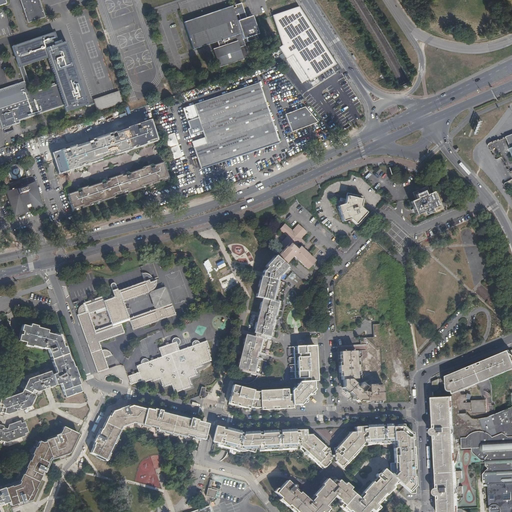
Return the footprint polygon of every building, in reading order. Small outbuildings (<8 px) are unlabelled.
[(19,0),(28,23),(45,17),(39,0),(19,0)] [(235,5),(235,7),(233,8),(232,6),(227,8),(184,22),(193,50),(217,42),(219,47),(212,49),(219,68),(243,59),(240,50),(245,48),(244,45),(245,45),(243,39),(246,38),(247,42),(254,40),(257,39),(255,35),(258,34),(252,16),(246,18),(241,3),(235,5)] [(321,41),(299,7),(272,16),(282,46),(279,48),(286,59),(302,83),(308,79),(334,62),(321,41)] [(12,47),(20,71),(24,81),(0,89),(0,122),(2,129),(19,123),(19,121),(64,106),(66,112),(87,105),(66,42),(58,44),(57,40),(54,32),(12,47)] [(336,65),(334,62),(308,79),(310,81),(336,65)] [(325,71),(328,76),(339,70),(336,65),(325,71)] [(194,105),(198,118),(204,138),(199,140),(201,146),(194,148),(200,170),(279,143),(259,83),(194,105)] [(122,103),(118,91),(93,100),(97,112),(122,103)] [(187,122),(198,118),(194,105),(183,109),(187,122)] [(305,107),(285,114),(292,132),(318,122),(305,107)] [(114,132),(107,134),(108,136),(95,140),(94,138),(87,141),(88,144),(75,148),(75,147),(68,149),(67,147),(63,149),(64,151),(53,154),(60,173),(81,166),(80,164),(84,163),(84,165),(101,159),(101,160),(115,155),(131,149),(131,148),(134,146),(135,148),(145,144),(145,143),(148,142),(148,143),(156,141),(149,122),(139,125),(138,123),(134,125),(135,127),(128,129),(129,130),(115,135),(114,132)] [(511,134),(507,136),(507,138),(501,140),(504,148),(510,145),(511,151),(511,134)] [(504,155),(499,141),(489,144),(497,159),(498,159),(504,155)] [(162,182),(169,179),(163,162),(152,166),(152,164),(148,165),(149,167),(142,169),(142,170),(129,175),(128,172),(121,174),(122,176),(108,181),(108,179),(101,181),(102,184),(88,188),(88,187),(81,190),(81,188),(77,189),(78,191),(67,194),(73,212),(80,209),(79,207),(82,207),(83,208),(94,205),(93,203),(96,202),(97,204),(114,198),(114,199),(128,194),(128,193),(145,188),(145,186),(148,185),(148,186),(159,183),(158,181),(161,180),(162,182)] [(14,165),(10,176),(19,179),(23,169),(14,165)] [(44,207),(35,181),(5,191),(14,217),(44,207)] [(410,202),(413,209),(414,212),(416,215),(423,212),(424,216),(433,212),(433,211),(433,210),(434,211),(443,208),(436,191),(430,193),(427,186),(412,192),(415,199),(410,202)] [(363,197),(347,193),(345,204),(338,206),(343,222),(350,220),(358,227),(369,215),(360,207),(363,197)] [(285,248),(277,257),(285,265),(293,256),(308,269),(315,260),(297,245),(300,242),(302,240),(301,239),(307,232),(298,225),(293,230),(292,230),(292,231),(285,224),(280,229),(288,236),(281,244),(285,248)] [(277,257),(275,256),(265,266),(267,268),(263,272),(262,277),(261,277),(256,297),(262,299),(254,333),(255,333),(254,337),(246,335),(237,369),(250,372),(258,374),(264,375),(268,362),(256,359),(257,352),(269,355),(271,348),(273,341),(268,340),(273,323),(271,323),(273,316),(274,316),(283,283),(276,281),(276,277),(278,277),(287,267),(285,265),(277,257)] [(292,272),(288,276),(296,285),(301,280),(292,272)] [(81,305),(79,307),(78,310),(78,311),(78,314),(77,315),(89,348),(97,373),(108,369),(104,358),(112,355),(111,354),(109,352),(106,350),(104,350),(101,351),(99,342),(100,342),(114,337),(124,333),(121,324),(126,322),(129,321),(133,330),(143,326),(157,321),(158,321),(158,320),(166,317),(167,318),(175,315),(171,303),(154,309),(129,318),(123,302),(148,293),(148,292),(150,291),(152,290),(155,287),(156,283),(155,281),(150,282),(149,280),(152,279),(150,275),(148,274),(144,273),(141,274),(144,281),(134,285),(117,291),(115,284),(113,284),(112,284),(110,286),(114,297),(112,298),(111,295),(110,296),(107,293),(104,293),(100,293),(102,297),(85,302),(82,303),(83,304),(81,305)] [(165,287),(148,293),(154,309),(171,303),(165,287)] [(21,330),(19,337),(18,341),(25,343),(24,345),(31,348),(32,346),(43,349),(43,348),(48,349),(54,367),(54,366),(56,373),(52,375),(56,385),(60,384),(65,396),(82,391),(79,385),(80,385),(77,378),(78,377),(74,367),(73,367),(71,360),(70,360),(65,347),(63,347),(60,337),(47,333),(47,330),(37,327),(37,326),(30,325),(29,327),(22,325),(21,330)] [(132,375),(128,376),(131,385),(142,381),(142,383),(151,380),(152,382),(160,379),(163,387),(171,384),(175,393),(192,387),(189,378),(197,375),(195,369),(204,366),(203,364),(211,361),(208,350),(210,349),(206,341),(200,343),(199,342),(197,341),(195,341),(193,342),(192,344),(192,346),(179,350),(177,346),(179,345),(180,344),(180,342),(180,340),(178,338),(176,338),(175,338),(173,340),(172,341),(172,343),(169,345),(168,342),(165,343),(166,346),(159,348),(162,357),(153,359),(153,357),(150,358),(151,360),(148,361),(148,360),(147,359),(145,359),(144,359),(142,360),(141,361),(141,364),(136,366),(139,372),(134,374),(133,371),(131,372),(132,375)] [(300,405),(301,404),(304,400),(304,399),(308,394),(309,395),(311,392),(314,390),(313,388),(313,381),(316,381),(317,381),(315,346),(296,347),(296,354),(298,354),(298,357),(297,358),(298,379),(303,378),(303,382),(299,382),(291,391),(291,395),(287,395),(287,390),(259,391),(259,392),(256,392),(253,392),(253,391),(233,386),(228,404),(249,409),(249,407),(254,408),(260,408),(260,410),(263,410),(284,408),(292,408),(292,405),(299,405),(300,405)] [(511,406),(509,407),(494,413),(479,419),(473,420),(467,414),(459,414),(459,411),(465,410),(473,411),(473,413),(487,413),(486,400),(472,401),(472,403),(467,403),(466,395),(462,395),(460,391),(481,382),(490,378),(505,373),(511,369),(511,349),(510,351),(509,350),(507,351),(488,359),(447,376),(450,384),(449,385),(448,386),(447,389),(449,391),(450,392),(452,392),(453,391),(454,393),(452,395),(452,396),(444,397),(433,397),(434,424),(434,427),(432,428),(431,430),(431,432),(432,434),(434,435),(435,435),(436,460),(438,487),(436,487),(435,489),(434,491),(435,493),(436,494),(438,495),(439,511),(467,511),(466,511),(462,509),(458,509),(457,490),(456,462),(458,457),(459,453),(460,449),(459,444),(457,438),(462,438),(463,448),(473,448),(473,451),(474,452),(480,458),(482,459),(484,460),(487,460),(487,467),(489,469),(484,475),(484,481),(484,486),(488,486),(488,485),(499,484),(501,484),(504,484),(511,483),(511,406)] [(341,362),(338,362),(339,376),(341,376),(341,380),(343,380),(344,386),(342,388),(347,393),(348,392),(354,396),(353,398),(355,400),(358,402),(360,401),(366,401),(367,402),(370,402),(370,404),(380,403),(380,401),(384,401),(383,385),(376,385),(369,385),(369,393),(365,389),(367,387),(361,383),(358,386),(352,381),(351,379),(357,379),(357,375),(359,375),(359,361),(357,361),(356,351),(340,352),(340,355),(339,355),(339,359),(340,359),(341,362)] [(5,399),(0,397),(0,399),(15,412),(17,411),(16,409),(20,408),(20,409),(22,409),(31,406),(38,392),(44,389),(45,388),(45,387),(48,386),(49,388),(56,385),(52,375),(51,371),(28,379),(22,393),(5,399)] [(205,392),(205,388),(201,387),(199,396),(201,396),(200,399),(201,399),(204,397),(207,395),(208,392),(205,392)] [(0,399),(0,413),(1,413),(1,412),(8,414),(15,412),(0,399)] [(98,436),(97,435),(95,439),(97,440),(95,443),(94,446),(91,453),(105,460),(118,435),(122,428),(133,423),(149,427),(157,429),(157,430),(185,438),(186,436),(200,439),(201,435),(204,424),(193,421),(193,420),(190,419),(189,420),(161,413),(161,412),(157,411),(157,412),(146,410),(132,406),(130,407),(129,406),(119,409),(119,410),(113,412),(113,413),(111,414),(110,417),(108,417),(102,429),(98,436)] [(0,441),(7,442),(25,436),(24,434),(28,432),(24,422),(21,423),(20,421),(9,425),(7,429),(4,428),(4,426),(3,426),(0,425),(0,441)] [(391,473),(390,475),(384,469),(379,475),(377,474),(375,476),(376,478),(378,479),(373,484),(372,483),(362,493),(364,495),(359,499),(355,495),(349,490),(349,489),(344,484),(343,485),(338,481),(334,486),(329,481),(327,479),(321,485),(322,486),(313,496),(314,497),(310,502),(299,493),(298,494),(293,490),(295,488),(295,486),(294,485),(293,485),(292,486),(287,482),(276,494),(281,498),(279,500),(287,507),(289,505),(296,511),(325,511),(328,509),(325,506),(334,496),(339,501),(344,507),(348,511),(349,511),(350,511),(367,511),(370,509),(372,511),(377,506),(375,504),(384,494),(386,495),(393,487),(391,486),(396,480),(402,486),(411,494),(416,493),(414,457),(412,433),(403,433),(403,424),(392,425),(376,426),(355,427),(355,431),(355,433),(351,433),(344,441),(334,451),(335,460),(336,461),(335,462),(343,469),(363,446),(393,444),(393,448),(394,451),(394,463),(390,464),(391,473)] [(19,506),(26,504),(31,502),(31,500),(36,490),(35,489),(43,472),(44,473),(50,460),(70,453),(78,434),(63,427),(60,434),(58,435),(55,437),(41,442),(40,442),(39,442),(25,472),(19,484),(12,487),(12,486),(4,489),(9,502),(10,506),(17,504),(19,506)] [(244,434),(218,427),(214,443),(217,444),(217,445),(217,446),(218,446),(218,447),(239,453),(240,450),(254,453),(255,449),(258,449),(259,453),(280,451),(300,450),(322,470),(329,463),(328,462),(330,460),(329,452),(311,435),(306,436),(306,433),(306,430),(282,432),(258,433),(258,438),(244,434)] [(511,511),(511,483),(504,484),(501,484),(499,484),(488,485),(488,486),(489,492),(489,505),(491,507),(490,508),(489,511),(511,511)] [(2,505),(8,503),(9,502),(4,489),(4,488),(0,489),(0,503),(2,503),(2,505)] [(217,490),(208,488),(206,496),(212,497),(215,498),(217,490)]
